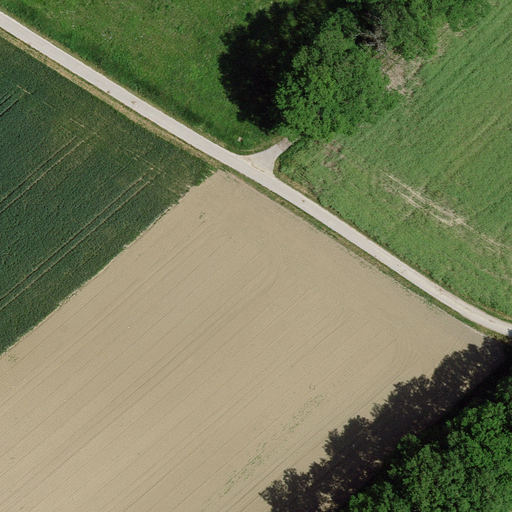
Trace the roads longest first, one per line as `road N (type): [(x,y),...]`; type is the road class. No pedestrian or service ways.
road 1 (track): [(511,330),(440,294),(0,19)]
road 2 (track): [(251,170),(457,0)]
